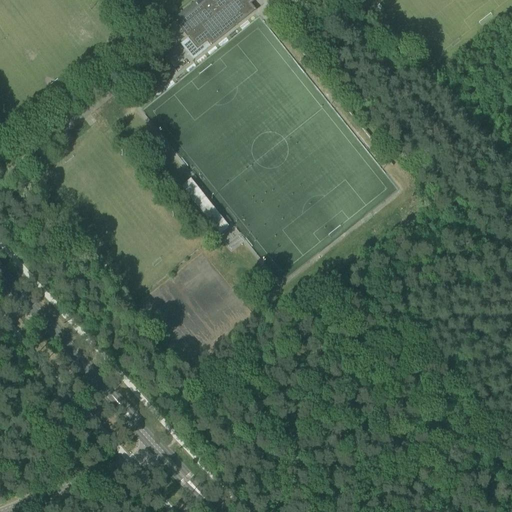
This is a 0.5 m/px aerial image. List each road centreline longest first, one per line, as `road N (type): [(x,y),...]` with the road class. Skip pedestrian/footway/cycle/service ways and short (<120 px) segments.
road 1 (track): [(382,302),(511,439)]
road 2 (tertiary): [(121,407),(0,271)]
road 3 (unclassified): [(3,511),(154,452)]
road 4 (track): [(90,478),(0,378)]
